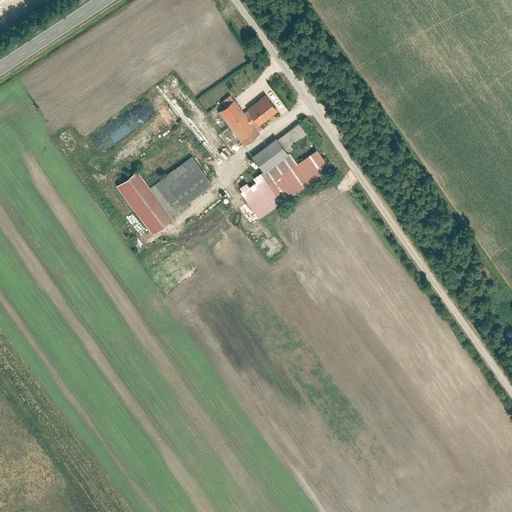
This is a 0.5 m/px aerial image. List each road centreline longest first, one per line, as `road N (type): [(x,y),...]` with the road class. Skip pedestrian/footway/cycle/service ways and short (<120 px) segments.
road 1 (residential): [(235,0),(511,393)]
road 2 (tertiary): [(0,69),(105,0)]
